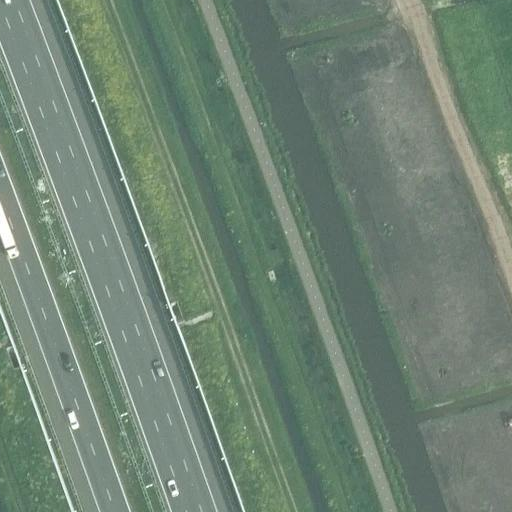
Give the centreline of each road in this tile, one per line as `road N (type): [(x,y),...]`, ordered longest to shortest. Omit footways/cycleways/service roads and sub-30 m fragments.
road 1 (unknown): [(343,511),(271,295),(153,0)]
road 2 (motorway): [(193,511),(5,0)]
road 3 (track): [(292,511),(106,0)]
road 4 (motorway): [(0,194),(113,511)]
